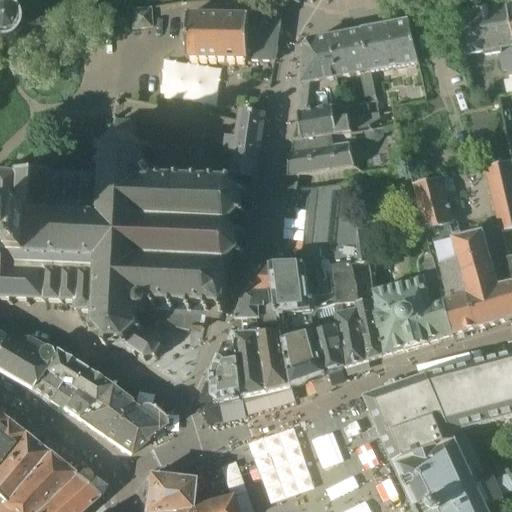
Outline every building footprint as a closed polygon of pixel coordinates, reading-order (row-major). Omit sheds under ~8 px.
[(2,48),(3,48),(10,49),(10,46),(7,43),(19,27),(19,22),(19,19),(18,16),(17,12),(15,9),(12,6),(9,4),(5,3),(1,2),(0,2),(0,41),(2,41),(2,48)] [(511,24),(508,7),(461,15),(462,23),(466,45),(467,57),(485,53),(485,58),(499,55),(503,73),(509,72),(509,77),(511,76),(511,24)] [(131,10),(129,29),(128,29),(128,31),(152,29),(151,9),(151,8),(149,9),(133,10),(131,10)] [(282,17),(280,17),(189,15),(188,60),(276,62),(282,17)] [(372,74),(419,65),(411,23),(364,32),(372,74)] [(377,96),(372,74),(364,32),(331,38),(339,80),(362,75),(366,98),(377,96)] [(321,83),(339,80),(331,38),(312,42),(306,47),(307,48),(303,82),(302,82),(302,83),(303,83),(302,86),(302,87),(299,116),(327,111),(321,83)] [(366,133),(383,130),(381,116),(380,114),(361,118),(336,122),(334,109),(327,111),(299,116),(296,142),(349,133),(350,134),(351,134),(352,136),(366,133)] [(265,115),(254,113),(242,111),(240,121),(239,125),(238,137),(237,138),(227,137),(225,155),(235,157),(232,177),(230,177),(217,175),(214,174),(213,182),(200,181),(200,174),(196,174),(196,180),(183,179),(184,173),(179,173),(178,181),(164,180),(164,173),(160,172),(160,180),(156,180),(156,175),(154,175),(154,174),(150,172),(147,174),(147,171),(154,171),(154,167),(147,167),(147,155),(155,152),(154,148),(146,151),(137,142),(141,134),(137,132),(137,124),(118,123),(118,124),(116,124),(117,123),(117,120),(118,121),(118,117),(116,117),(115,117),(115,120),(115,125),(118,126),(118,132),(114,133),(117,140),(107,149),(100,146),(98,150),(105,153),(105,154),(105,159),(105,165),(97,164),(97,168),(101,168),(101,171),(104,172),(104,181),(87,180),(87,173),(85,173),(83,173),(83,179),(71,179),(72,173),(70,172),(68,172),(67,179),(52,178),(52,174),(53,171),(50,170),(50,174),(37,173),(37,170),(34,170),(34,173),(21,172),(21,169),(18,169),(18,172),(18,176),(3,174),(1,172),(0,173),(0,300),(10,301),(10,305),(14,306),(14,301),(28,302),(27,306),(31,306),(31,302),(44,303),(46,305),(48,303),(62,303),(64,306),(66,304),(78,304),(78,305),(78,313),(79,315),(83,313),(97,314),(97,325),(90,328),(91,332),(98,330),(107,339),(104,346),(108,348),(114,342),(121,342),(126,349),(129,348),(136,353),(134,356),(136,358),(138,354),(144,358),(144,362),(146,363),(147,359),(154,357),(156,361),(159,359),(157,356),(161,350),(164,351),(165,348),(161,347),(160,340),(162,338),(161,335),(158,337),(157,337),(160,326),(191,333),(192,329),(205,329),(208,319),(221,320),(224,315),(225,310),(225,307),(229,270),(229,265),(231,263),(238,256),(245,260),(247,257),(251,222),(252,220),(257,179),(262,142),(264,129),(266,115),(265,115)] [(356,169),(350,134),(349,133),(296,142),(296,144),(289,177),(356,169)] [(53,169),(53,171),(52,174),(52,178),(67,179),(68,172),(70,172),(72,173),(71,179),(83,179),(83,173),(85,173),(87,173),(87,180),(104,181),(104,172),(101,171),(101,168),(97,168),(97,164),(105,165),(105,159),(91,158),(80,158),(80,152),(80,141),(61,141),(60,161),(59,169),(53,169)] [(511,163),(487,169),(503,234),(511,231),(511,163)] [(466,281),(456,241),(457,241),(455,232),(454,226),(448,204),(442,179),(414,186),(423,221),(426,232),(434,259),(443,294),(456,338),(479,331),(466,281)] [(353,267),(362,265),(361,231),(349,186),(314,190),(307,266),(272,268),(275,288),(279,316),(312,313),(311,313),(320,312),(338,306),(337,293),(334,269),(353,267)] [(454,338),(456,338),(443,294),(426,232),(423,221),(409,240),(424,255),(423,256),(421,258),(419,261),(418,263),(418,265),(418,267),(418,269),(418,272),(419,274),(420,275),(422,277),(423,279),(425,280),(396,289),(376,294),(379,309),(374,310),(378,324),(385,359),(386,359),(394,356),(398,355),(406,353),(407,352),(407,353),(421,349),(421,348),(426,347),(431,346),(431,345),(432,345),(440,343),(441,342),(442,342),(443,342),(452,339),(453,339),(454,339),(454,338)] [(372,274),(373,274),(378,273),(369,229),(361,231),(362,265),(370,265),(372,274)] [(457,241),(456,241),(466,281),(479,331),(511,321),(511,277),(498,282),(485,234),(457,241)] [(371,364),(385,359),(378,324),(374,310),(379,309),(376,294),(373,274),(372,274),(370,265),(362,265),(353,267),(357,287),(358,286),(367,284),(369,292),(367,293),(369,304),(359,306),(361,314),(360,314),(371,364)] [(359,306),(358,286),(357,287),(353,267),(334,269),(337,293),(338,306),(339,318),(347,370),(371,364),(360,314),(361,314),(359,306)] [(282,335),(281,335),(266,335),(266,326),(279,325),(281,325),(279,316),(275,288),(272,268),(255,268),(254,268),(254,270),(246,293),(264,292),(266,305),(266,320),(259,321),(259,326),(260,336),(260,337),(268,395),(292,389),(284,344),(282,335)] [(238,328),(259,326),(259,321),(266,320),(266,305),(264,292),(246,293),(245,294),(246,295),(243,301),(242,303),(243,303),(241,309),(240,309),(240,310),(240,311),(237,318),(234,327),(238,328)] [(327,377),(347,370),(339,318),(338,306),(320,312),(311,313),(312,313),(313,324),(316,336),(317,340),(317,341),(327,377)] [(293,389),(327,377),(317,341),(317,340),(316,336),(313,324),(312,313),(279,316),(281,325),(279,325),(281,335),(282,335),(284,344),(292,389),(293,389)] [(260,337),(260,336),(259,326),(238,328),(239,339),(244,400),(268,395),(260,337)] [(239,339),(238,328),(234,327),(216,377),(216,399),(222,404),(244,400),(239,339)] [(0,346),(0,373),(32,391),(42,373),(55,355),(29,341),(19,340),(15,347),(3,340),(0,346)] [(70,391),(83,372),(55,355),(42,373),(61,385),(70,391)] [(511,357),(429,379),(368,401),(367,401),(368,403),(369,403),(373,412),(372,412),(380,431),(384,439),(384,440),(395,464),(423,455),(428,454),(457,443),(458,445),(477,483),(480,489),(482,493),(488,506),(488,508),(489,508),(507,500),(506,498),(511,494),(511,357)] [(99,403),(110,389),(83,372),(70,391),(81,397),(83,397),(94,406),(96,401),(99,403)] [(50,403),(61,385),(42,373),(32,391),(50,403)] [(81,397),(70,391),(61,385),(50,403),(78,421),(94,406),(83,397),(81,397)] [(96,401),(94,406),(146,444),(152,440),(165,430),(166,430),(166,421),(165,421),(152,410),(149,408),(145,408),(141,408),(137,410),(110,389),(99,403),(96,401)] [(141,448),(146,444),(94,406),(78,421),(130,457),(134,454),(133,454),(141,448)] [(0,467),(22,438),(0,421),(0,467)] [(262,511),(273,511),(295,506),(285,469),(314,461),(306,430),(244,447),(262,511)] [(0,511),(47,456),(22,438),(0,467),(0,511)] [(395,464),(395,465),(409,494),(410,494),(412,499),(411,499),(414,506),(417,511),(490,511),(489,508),(488,508),(488,506),(482,493),(480,489),(477,483),(458,445),(457,443),(428,454),(423,455),(395,464)] [(39,511),(51,502),(74,478),(47,456),(0,511),(39,511)] [(84,511),(98,500),(99,500),(74,478),(51,502),(39,511),(84,511)] [(192,511),(199,510),(198,509),(190,504),(192,484),(148,479),(143,511),(192,511)] [(234,511),(232,504),(227,501),(198,509),(199,510),(192,511),(234,511)]
